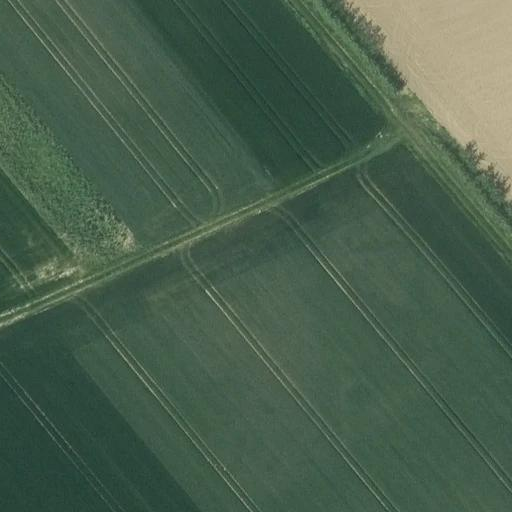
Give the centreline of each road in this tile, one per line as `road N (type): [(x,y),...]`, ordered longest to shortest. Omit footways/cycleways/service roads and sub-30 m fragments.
road 1 (track): [(281,0),(400,141),(0,325)]
road 2 (track): [(400,141),(511,276)]
